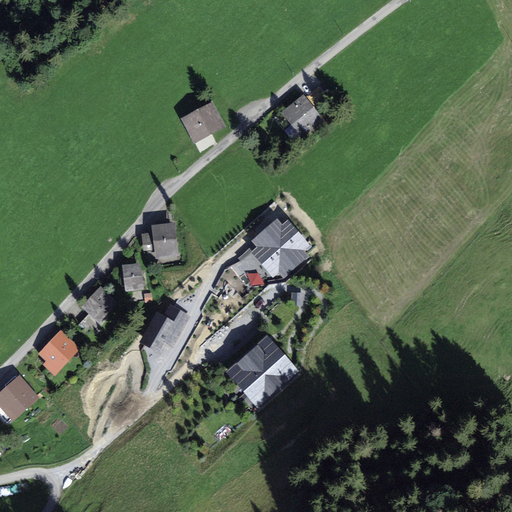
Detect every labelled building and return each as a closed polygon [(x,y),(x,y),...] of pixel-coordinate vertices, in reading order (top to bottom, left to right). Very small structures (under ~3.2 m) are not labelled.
[(296,141),(300,138),(303,140),(325,122),(304,97),(282,116),(293,129),(289,133),(296,141)] [(195,146),(226,129),(213,104),(182,121),(195,146)] [(252,252),(269,274),(277,267),(285,278),(310,258),(303,250),(307,246),(283,216),(251,241),(257,248),(252,252)] [(144,252),(156,251),(157,260),(180,257),(176,225),(152,228),(153,234),(142,236),(144,252)] [(144,290),(141,264),(123,266),(126,292),(144,290)] [(82,309),(101,325),(120,302),(102,287),(82,309)] [(153,302),(152,293),(144,294),(146,303),(153,302)] [(294,305),(303,305),(304,293),(295,293),(294,305)] [(56,378),(81,350),(62,332),(39,356),(46,363),(43,366),(56,378)] [(258,410),(299,372),(268,337),(226,375),(258,410)] [(0,407),(14,423),(41,398),(19,375),(0,392),(0,407)]
